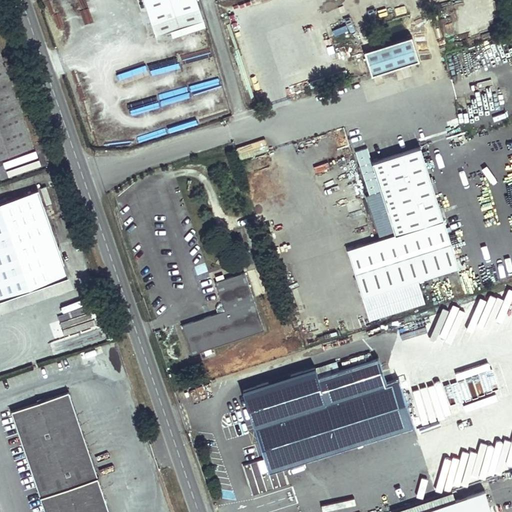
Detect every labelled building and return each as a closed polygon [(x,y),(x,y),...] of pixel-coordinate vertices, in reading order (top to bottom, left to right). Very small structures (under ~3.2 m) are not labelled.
[(173,37),(170,30),(204,19),(197,0),(144,0),(158,42),(173,37)] [(364,51),(372,75),(420,60),(412,36),(364,51)] [(0,157),(32,146),(0,53),(0,157)] [(459,267),(459,266),(420,146),(372,161),(367,147),(355,151),(369,195),(381,191),(384,198),(371,201),(379,226),(392,222),(395,234),(347,249),(363,297),(459,267)] [(0,299),(69,275),(39,189),(0,202),(0,299)] [(218,312),(182,324),(192,354),(264,329),(244,271),(225,278),(217,281),(215,281),(222,303),(225,310),(218,312)] [(216,308),(218,312),(225,310),(222,303),(218,304),(216,308)] [(283,468),(414,425),(399,379),(387,383),(378,357),(339,369),(318,376),(315,367),(243,390),(264,458),(243,465),(253,494),(288,483),(283,468)] [(336,360),(315,367),(318,376),(339,369),(336,360)] [(110,368),(108,361),(102,363),(104,370),(110,368)] [(109,511),(69,392),(12,411),(27,456),(31,468),(46,511),(109,511)] [(31,468),(27,456),(22,458),(26,470),(31,468)] [(492,511),(485,489),(416,511),(492,511)]
